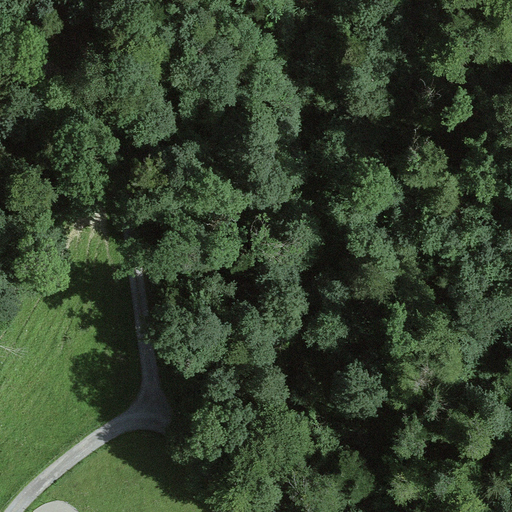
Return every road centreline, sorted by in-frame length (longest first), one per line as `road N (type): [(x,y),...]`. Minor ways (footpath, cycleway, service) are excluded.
road 1 (track): [(241,511),(157,413),(113,143),(90,98),(41,70),(0,62)]
road 2 (track): [(157,413),(84,444),(15,511)]
